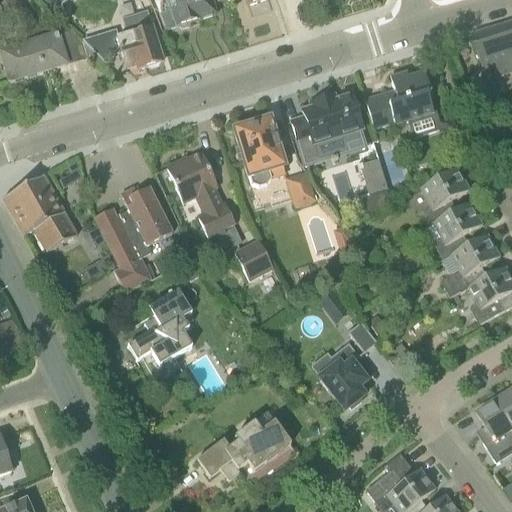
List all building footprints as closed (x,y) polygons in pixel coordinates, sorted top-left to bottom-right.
[(0,26),(7,22),(25,48),(45,42),(15,0),(13,0),(0,9),(0,26)] [(40,0),(55,15),(71,0),(40,0)] [(161,16),(160,16),(165,33),(179,29),(181,32),(188,29),(189,26),(199,23),(191,0),(162,0),(160,6),(160,11),(161,16)] [(191,0),(199,23),(216,18),(211,4),(218,2),(221,4),(226,2),(226,0),(191,0)] [(243,0),(246,8),(269,1),(268,0),(243,0)] [(161,66),(151,31),(146,16),(122,23),(127,38),(117,41),(115,35),(83,45),(97,58),(105,67),(114,57),(119,56),(124,71),(136,67),(138,73),(147,70),(150,71),(156,70),(158,67),(161,66)] [(511,26),(472,39),(487,84),(511,75),(511,26)] [(0,55),(0,58),(8,86),(87,61),(82,44),(72,34),(45,42),(25,48),(0,55)] [(426,97),(430,96),(423,76),(408,80),(406,76),(390,81),(393,94),(364,103),(373,132),(394,126),(395,129),(421,121),(423,128),(435,125),(426,97)] [(330,100),(308,107),(309,111),(299,114),(301,121),(288,125),(300,164),(314,159),(311,148),(340,139),(342,146),(358,141),(356,134),(358,133),(348,99),(331,104),(330,100)] [(282,170),(268,124),(245,130),(244,127),(234,130),(235,134),(234,134),(238,149),(237,149),(247,180),(248,180),(251,188),(257,190),(265,188),(269,181),(283,177),(281,170),(282,170)] [(383,143),(381,135),(374,137),(377,145),(383,143)] [(216,191),(200,157),(187,163),(186,162),(166,171),(182,206),(195,200),(203,217),(197,220),(208,243),(210,242),(208,239),(233,227),(224,208),(222,209),(214,192),(216,191)] [(375,196),(386,193),(377,163),(359,168),(368,198),(375,196)] [(471,194),(458,171),(421,192),(429,207),(423,210),(422,215),(430,230),(434,227),(434,228),(435,228),(435,226),(457,214),(452,204),(471,194)] [(81,181),(77,173),(70,178),(74,186),(81,181)] [(285,183),(293,211),(314,204),(305,176),(285,183)] [(2,202),(24,239),(33,234),(46,256),(76,240),(42,179),(2,202)] [(148,249),(171,238),(148,192),(136,197),(133,191),(132,192),(136,198),(129,201),(126,195),(120,198),(128,214),(115,220),(111,213),(94,222),(119,271),(113,274),(124,297),(152,283),(141,261),(151,257),(148,249)] [(391,211),(386,193),(375,196),(381,214),(391,211)] [(483,229),(471,206),(457,214),(435,226),(435,228),(434,228),(442,242),(437,245),(436,250),(444,265),(452,261),(451,259),(470,249),(464,239),(483,229)] [(356,235),(358,235),(361,233),(362,230),(361,227),(359,226),(356,226),(353,227),(352,230),(353,233),(356,235)] [(451,301),(461,295),(462,297),(470,292),(470,293),(471,292),(470,291),(487,281),(482,271),(501,261),(489,239),(470,249),(451,259),(452,261),(460,274),(454,277),(443,283),(442,287),(450,301),(451,301)] [(259,250),(237,262),(252,290),(274,277),(259,250)] [(471,313),(479,329),(511,310),(511,304),(509,298),(511,296),(511,281),(506,271),(487,281),(470,291),(471,292),(470,293),(477,306),(472,309),(471,313)] [(200,278),(196,272),(185,278),(189,284),(200,278)] [(341,281),(331,288),(337,296),(347,288),(341,281)] [(320,311),(337,299),(331,291),(315,302),(320,311)] [(149,356),(158,371),(191,351),(182,337),(188,333),(181,322),(191,316),(177,294),(147,312),(153,322),(143,328),(148,337),(127,349),(136,365),(149,356)] [(9,318),(4,309),(0,310),(0,316),(2,322),(9,318)] [(386,332),(376,319),(367,325),(378,339),(386,332)] [(347,336),(363,357),(376,347),(360,326),(347,336)] [(411,361),(400,347),(387,357),(398,371),(411,361)] [(348,411),(350,414),(361,405),(359,402),(364,399),(357,391),(366,384),(352,366),(358,361),(347,348),(328,362),(334,369),(318,381),(343,414),(348,411)] [(511,430),(511,394),(496,405),(511,430)] [(511,458),(511,430),(496,405),(476,417),(488,436),(484,439),(487,444),(483,446),(497,468),(511,458)] [(223,444),(196,463),(209,481),(219,473),(228,485),(239,477),(237,473),(246,466),(253,475),(289,448),(273,426),(259,435),(253,426),(234,440),(237,445),(228,451),(223,444)] [(0,478),(10,475),(0,443),(0,478)] [(410,511),(420,504),(434,493),(418,473),(409,480),(395,461),(383,470),(388,476),(365,494),(379,511),(382,511),(390,507),(394,511),(410,511)] [(453,511),(444,499),(426,511),(420,504),(410,511),(453,511)] [(30,511),(26,502),(0,511),(30,511)]
